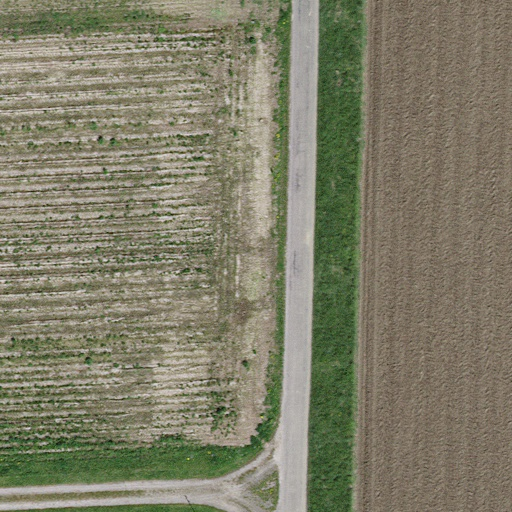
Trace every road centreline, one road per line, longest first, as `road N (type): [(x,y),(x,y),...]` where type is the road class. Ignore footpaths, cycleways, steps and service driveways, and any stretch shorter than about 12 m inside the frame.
road 1 (unclassified): [(303,0),(294,511)]
road 2 (track): [(295,435),(234,479),(199,491),(0,499)]
